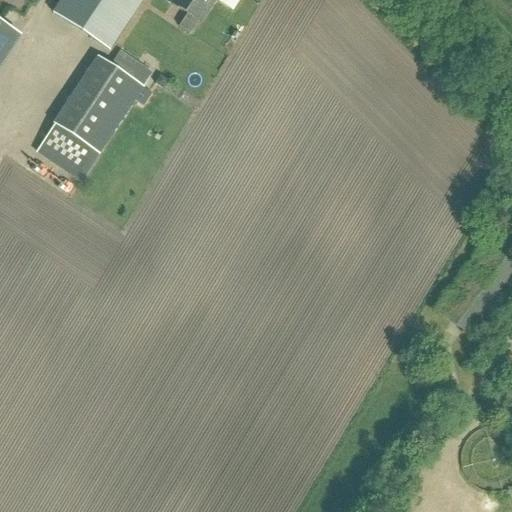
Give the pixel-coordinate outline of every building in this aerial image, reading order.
[(143,0),(61,0),(51,16),(108,53),(143,0)] [(214,0),(174,0),(171,5),(186,16),(178,28),(189,35),(197,23),(198,24),(214,0)] [(0,68),(20,34),(1,23),(0,24),(0,68)] [(52,127),(96,155),(140,87),(97,59),(52,127)] [(50,163),(43,170),(63,189),(69,182),(50,163)] [(511,289),(511,266),(483,246),(434,315),(475,343),(511,289)]
